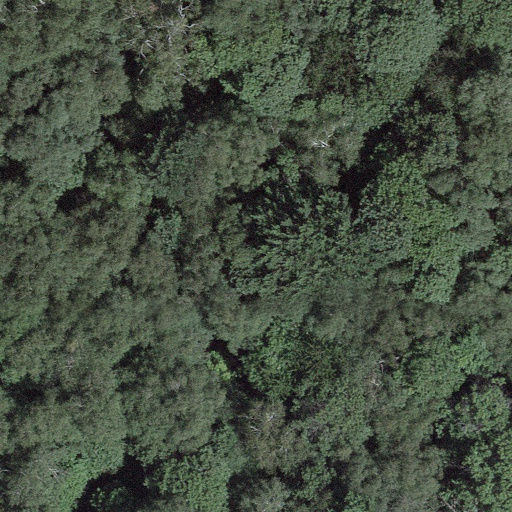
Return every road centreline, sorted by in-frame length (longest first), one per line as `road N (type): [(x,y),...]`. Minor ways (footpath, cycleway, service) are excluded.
road 1 (track): [(511,205),(414,224),(263,314),(0,388)]
road 2 (motorway): [(511,349),(440,511)]
